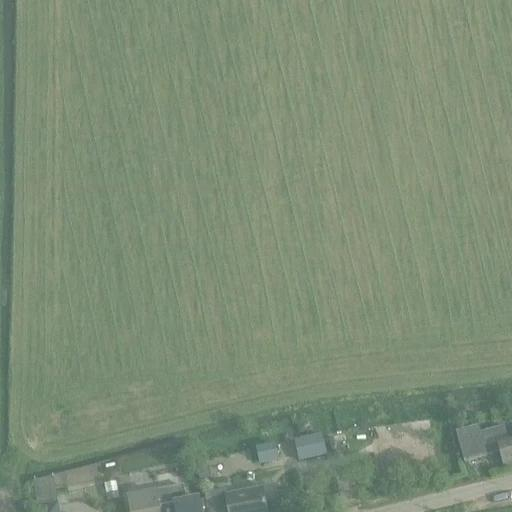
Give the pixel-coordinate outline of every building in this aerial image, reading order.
[(393,451),(410,453),(411,440),(406,440),(408,430),(383,426),(381,437),(395,439),(393,451)] [(500,452),(504,466),(511,464),(511,441),(507,443),(504,429),(480,436),(478,428),(457,434),(465,464),(486,458),(485,456),(500,452)] [(327,455),(323,437),(323,436),(295,442),(299,461),(327,455)] [(260,468),(278,464),(274,446),(256,450),(260,468)] [(197,470),(199,482),(212,479),(209,468),(197,470)] [(58,478),(37,479),(39,500),(59,498),(58,478)] [(127,499),(130,511),(202,511),(201,502),(187,504),(183,488),(127,499)] [(266,511),(262,491),(227,498),(226,492),(205,496),(207,511),(266,511)]
